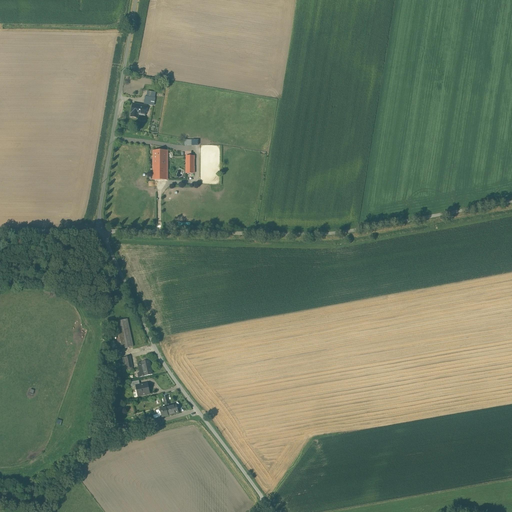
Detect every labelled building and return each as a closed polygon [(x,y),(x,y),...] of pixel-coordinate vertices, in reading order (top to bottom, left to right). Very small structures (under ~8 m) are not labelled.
[(152,97),(151,105),(153,105),(155,91),(148,90),(147,97),(152,97)] [(147,97),(145,96),(144,104),(151,105),(152,97),(147,97)] [(146,106),(133,104),(130,117),(136,118),(137,114),(145,115),(146,106)] [(167,180),(167,151),(153,151),(153,180),(167,180)] [(128,319),(117,321),(123,348),(134,346),(128,319)] [(128,371),(133,370),(130,356),(120,358),(121,365),(126,364),(128,371)] [(149,360),(141,362),(142,365),(143,371),(144,376),(152,374),(149,360)] [(147,383),(140,385),(136,385),(136,386),(137,392),(138,392),(139,396),(150,394),(147,383)] [(176,405),(166,407),(168,415),(178,412),(176,405)]
